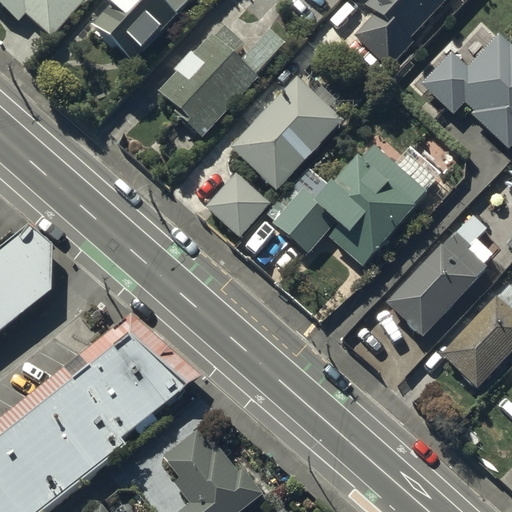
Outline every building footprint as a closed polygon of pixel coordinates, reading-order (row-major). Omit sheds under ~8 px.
[(0,0),(0,9),(20,27),(28,18),(52,39),(80,7),(71,0),(0,0)] [(198,0),(127,0),(95,36),(135,71),(198,0)] [(449,0),(379,0),(372,8),(382,18),(361,40),(392,69),(415,45),(411,41),(449,0)] [(289,50),(273,35),(243,67),(235,59),(246,48),(227,30),(164,98),(208,138),(289,50)] [(511,147),(511,50),(501,40),(470,73),(453,57),(425,87),(455,115),(468,102),(483,115),(479,119),(511,149),(511,147)] [(343,127),(299,86),(236,152),(280,193),(343,127)] [(375,148),(322,208),(305,193),(275,226),(309,255),(337,224),(345,231),(335,243),(366,271),(431,198),(375,148)] [(269,210),(238,182),(211,211),(242,239),(269,210)] [(489,234),(475,221),(393,307),(426,338),(489,273),(469,254),(489,234)] [(33,254),(20,242),(0,258),(0,320),(38,291),(40,260),(33,254)] [(511,357),(511,291),(447,360),(480,392),(511,357)] [(0,448),(0,511),(50,511),(130,451),(123,442),(191,393),(169,374),(148,355),(135,343),(108,364),(0,448)] [(215,458),(199,439),(170,462),(187,484),(182,488),(198,508),(193,511),(246,511),(264,498),(245,475),(240,479),(220,454),(215,458)]
